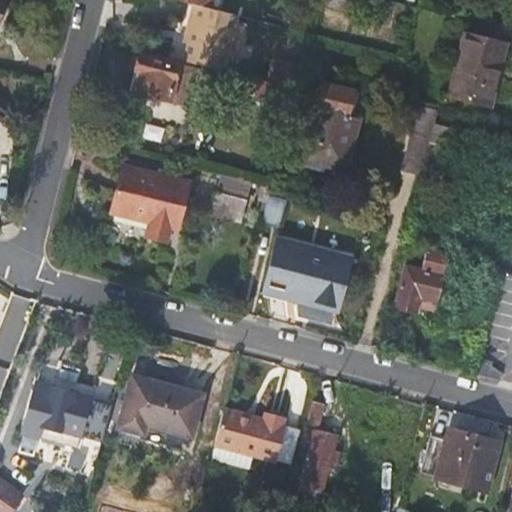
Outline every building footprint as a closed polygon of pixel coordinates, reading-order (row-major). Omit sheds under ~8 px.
[(191,37),(190,42),(185,61),(225,71),(239,14),(209,7),(194,3),(186,35),(191,37)] [(503,42),(465,33),(450,95),(488,103),(503,42)] [(150,43),(148,51),(152,52),(167,56),(168,48),(150,43)] [(150,59),(152,52),(148,51),(141,50),(140,56),(150,59)] [(150,59),(140,56),(131,89),(187,104),(195,71),(150,59)] [(292,74),(287,94),(298,97),(303,77),(292,74)] [(281,103),(285,93),(286,86),(259,80),(256,97),(281,103)] [(358,92),(323,83),(303,159),(343,169),(357,118),(352,116),(358,92)] [(415,118),(419,102),(399,97),(395,113),(415,118)] [(415,118),(395,113),(382,165),(420,173),(432,122),(415,118)] [(437,177),(449,126),(432,122),(420,173),(437,177)] [(187,179),(122,163),(110,211),(148,221),(145,231),(165,236),(168,221),(177,223),(187,179)] [(222,173),(217,191),(246,199),(251,180),(222,173)] [(255,208),(264,211),(269,193),(271,185),(262,183),(255,208)] [(246,199),(217,191),(211,213),(240,221),(246,199)] [(277,225),(285,197),(269,193),(264,211),(261,220),(277,225)] [(351,256),(279,237),(265,290),(337,309),(351,256)] [(447,253),(424,248),(419,268),(404,265),(393,305),(414,310),(415,307),(432,310),(447,253)] [(501,370),(478,358),(475,372),(499,378),(501,370)] [(35,375),(33,382),(55,387),(57,380),(35,375)] [(58,376),(57,380),(55,387),(33,382),(20,432),(66,444),(69,433),(79,435),(101,441),(111,402),(89,396),(92,385),(58,376)] [(150,378),(148,386),(163,390),(165,383),(150,378)] [(163,390),(148,386),(132,382),(122,424),(142,429),(145,419),(190,431),(200,392),(165,383),(163,390)] [(324,402),(312,398),(298,451),(308,454),(300,487),(319,493),(336,433),(317,428),(324,402)] [(263,417),(223,406),(214,442),(253,451),(274,457),(283,421),(281,421),(283,413),(265,409),(263,417)] [(187,441),(190,431),(145,419),(142,429),(141,435),(169,443),(171,437),(187,441)] [(297,426),(283,422),(274,457),(289,460),(297,426)] [(463,441),(465,432),(450,428),(447,439),(432,435),(422,471),(487,490),(493,469),(486,467),(491,448),(463,441)] [(500,442),(465,432),(463,441),(491,448),(486,467),(493,469),(500,442)] [(210,457),(249,466),(253,451),(214,442),(210,457)] [(0,511),(10,511),(22,496),(0,480),(0,511)]
